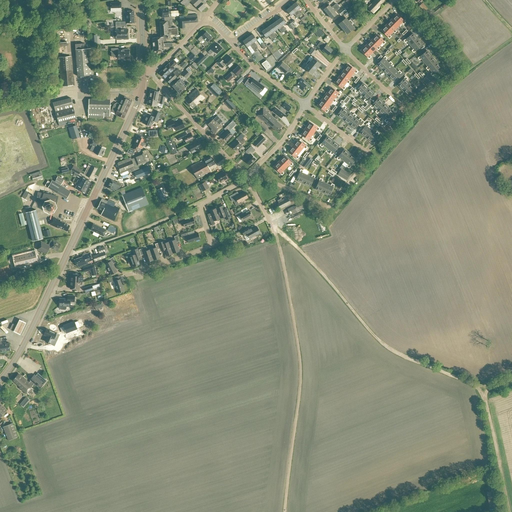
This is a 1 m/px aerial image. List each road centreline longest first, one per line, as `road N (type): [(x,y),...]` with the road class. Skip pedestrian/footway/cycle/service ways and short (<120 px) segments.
road 1 (secondary): [(0,380),(142,91)]
road 2 (track): [(284,511),(300,368),(274,233)]
road 3 (track): [(271,226),(386,346),(482,387)]
road 4 (residential): [(125,275),(209,246),(199,204),(245,177)]
road 5 (residential): [(245,177),(151,71)]
road 6 (track): [(482,387),(510,511)]
